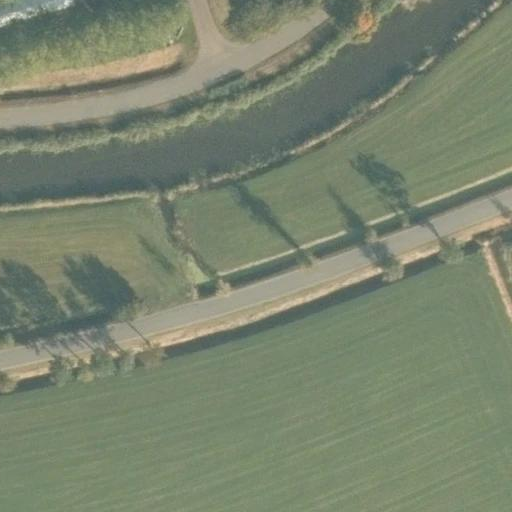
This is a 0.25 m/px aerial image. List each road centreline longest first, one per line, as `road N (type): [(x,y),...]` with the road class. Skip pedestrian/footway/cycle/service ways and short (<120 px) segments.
road 1 (unclassified): [(0,361),(259,295),(511,197)]
road 2 (tertiary): [(0,118),(169,89),(294,30),(331,0)]
